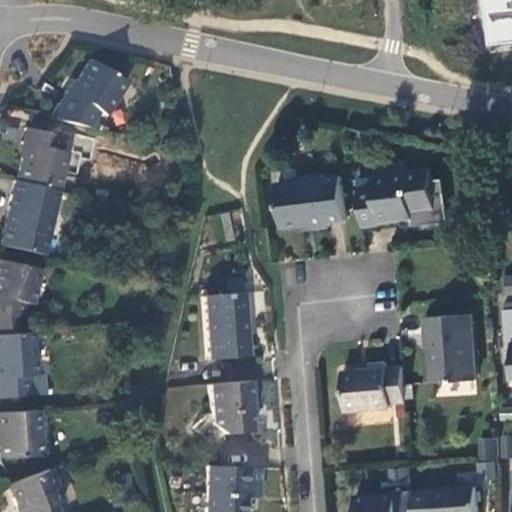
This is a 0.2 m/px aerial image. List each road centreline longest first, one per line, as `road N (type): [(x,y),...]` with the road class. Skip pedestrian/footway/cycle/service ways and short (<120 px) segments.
road 1 (residential): [(3,20),(62,19),(511,108)]
road 2 (residential): [(323,511),(311,343),(343,296)]
